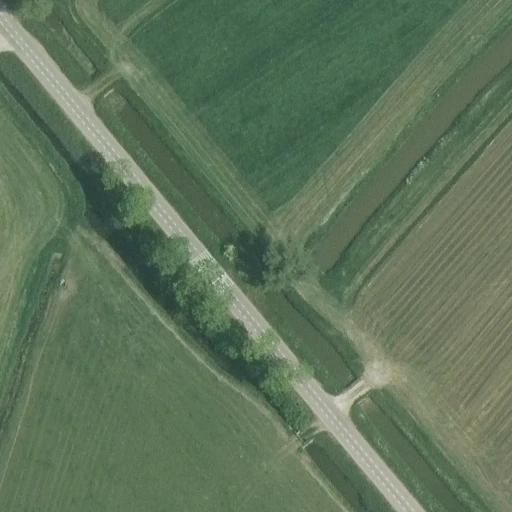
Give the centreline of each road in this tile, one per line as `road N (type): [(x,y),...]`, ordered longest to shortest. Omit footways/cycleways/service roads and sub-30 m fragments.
road 1 (tertiary): [(410,511),(0,17)]
road 2 (track): [(388,367),(279,456)]
